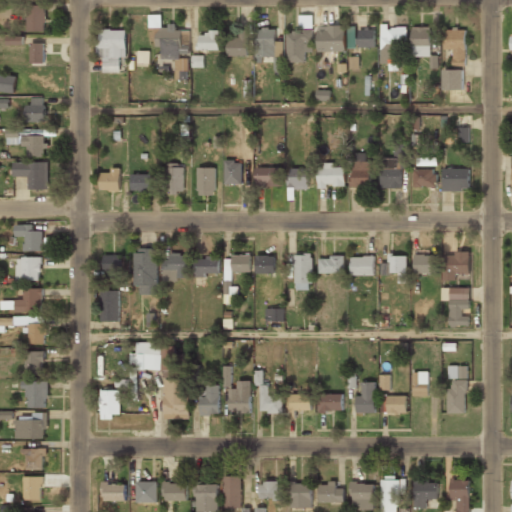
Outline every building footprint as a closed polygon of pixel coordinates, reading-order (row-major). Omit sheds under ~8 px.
[(27,31),(45,31),(45,5),(27,5),(27,31)] [(381,64),(400,63),(400,47),(407,47),(406,27),(388,27),(388,24),(380,24),(381,64)] [(317,26),(318,51),(345,50),(344,25),(317,26)] [(283,41),(276,41),(275,27),(256,28),(257,57),(283,56),(283,41)] [(356,27),(348,27),(348,48),(357,48),(356,27)] [(430,27),(411,27),(411,56),(431,56),(430,27)] [(247,56),(248,29),(229,29),(228,56),(247,56)] [(375,47),(375,29),(359,29),(358,47),(375,47)] [(466,29),(445,29),(445,49),(453,49),(452,65),(465,65),(466,29)] [(126,30),(100,30),(100,42),(96,42),(97,58),(102,58),(102,73),(120,73),(120,57),(126,57),(126,30)] [(219,50),(219,30),(207,30),(207,35),(199,35),(199,50),(219,50)] [(287,62),(305,62),(305,52),(313,52),(313,30),(287,30),(287,62)] [(23,36),(7,36),(8,45),(23,44),(23,36)] [(44,63),(44,43),(30,43),(31,63),(44,63)] [(149,51),(138,51),(137,63),(149,63),(149,51)] [(359,68),(359,56),(349,56),(349,69),(359,68)] [(463,69),(443,70),(444,90),(463,90),(463,69)] [(0,90),(15,91),(16,74),(0,73),(0,90)] [(44,122),(45,97),(32,97),(31,105),(26,105),(25,122),(44,122)] [(0,107),(9,107),(9,98),(0,98),(0,107)] [(458,143),(469,143),(470,127),(458,127),(458,143)] [(28,157),(46,157),(46,135),(23,135),(23,131),(6,131),(6,145),(28,145),(28,157)] [(366,153),(353,153),(352,187),(371,188),(371,161),(366,161),(366,153)] [(380,188),(402,188),(402,158),(380,158),(380,188)] [(29,189),(48,189),(49,162),(13,161),(13,176),(29,176),(29,189)] [(242,184),(242,161),(225,161),(225,184),(242,184)] [(165,165),(166,192),(184,191),(183,164),(165,165)] [(345,167),(333,167),(333,164),(318,164),(317,188),(327,188),(327,186),(345,186),(345,167)] [(216,167),(198,167),(198,195),(216,195),(216,167)] [(283,167),(255,168),(256,186),(283,186),(283,167)] [(101,172),(100,191),(120,191),(121,168),(111,168),(111,173),(101,172)] [(308,168),(288,168),(288,189),(309,189),(308,168)] [(469,191),(470,169),(443,168),(442,190),(469,191)] [(414,186),(435,187),(435,169),(414,169),(414,186)] [(152,174),(132,174),(131,191),(151,192),(152,174)] [(15,225),(15,236),(24,236),(24,251),(43,250),(42,230),(33,231),(33,224),(15,225)] [(157,248),(134,248),(134,286),(139,286),(139,294),(157,295),(157,248)] [(457,281),(457,273),(470,273),(470,251),(455,252),(455,255),(443,255),(444,281),(457,281)] [(104,276),(123,276),(122,254),(103,254),(104,276)] [(163,279),(188,280),(189,254),(170,254),(169,259),(163,259),(163,279)] [(295,254),(295,290),(312,290),(312,254),(295,254)] [(276,273),(275,255),(256,256),(256,273),(276,273)] [(407,283),(407,255),(388,255),(388,263),(381,263),(381,274),(398,273),(398,283),(407,283)] [(439,255),(414,255),(414,273),(439,274),(439,255)] [(219,275),(220,256),(205,256),(205,259),(194,259),(194,274),(219,275)] [(251,272),(251,256),(224,256),(223,294),(231,294),(231,272),(251,272)] [(375,275),(374,256),(351,257),(352,275),(375,275)] [(41,281),(41,257),(17,257),(16,280),(41,281)] [(345,273),(345,257),(318,257),(318,273),(345,273)] [(470,288),(442,287),(442,300),(450,300),(449,325),(469,326),(470,316),(462,316),(462,309),(469,309),(470,288)] [(16,300),(16,312),(43,312),(43,288),(24,288),(25,300),(16,300)] [(120,291),(102,290),(101,321),(119,322),(120,291)] [(284,321),(284,308),(266,308),(266,322),(284,321)] [(45,344),(46,316),(29,316),(28,343),(45,344)] [(130,353),(130,380),(132,380),(132,385),(137,386),(137,369),(175,369),(175,346),(161,346),(161,342),(137,342),(137,353),(130,353)] [(44,375),(44,351),(26,351),(25,374),(44,375)] [(467,413),(466,365),(448,366),(448,378),(452,378),(452,388),(447,388),(448,414),(467,413)] [(413,396),(428,396),(428,371),(413,372),(413,396)] [(391,375),(381,374),(380,390),(390,390),(391,375)] [(283,412),(282,395),(269,395),(269,384),(263,384),(263,376),(254,376),(255,385),(260,385),(260,413),(283,412)] [(47,380),(25,381),(25,408),(48,407),(47,380)] [(189,380),(164,380),(164,418),(190,418),(189,380)] [(251,380),(237,380),(237,388),(229,388),(229,412),(251,412),(251,380)] [(357,413),(376,412),(375,382),(362,382),(362,396),(356,396),(357,413)] [(220,385),(202,385),(203,415),(220,414),(220,385)] [(120,390),(100,390),(101,419),(113,419),(113,414),(121,414),(120,390)] [(312,394),(290,394),(290,410),(312,410),(312,394)] [(343,394),(320,394),(320,411),(343,411),(343,394)] [(407,396),(384,395),(383,412),(407,413),(407,396)] [(46,438),(46,412),(33,413),(33,419),(16,420),(16,439),(46,438)] [(27,469),(45,469),(45,448),(20,448),(20,456),(27,456),(27,469)] [(24,500),(43,500),(43,476),(24,476),(24,500)] [(224,508),(242,507),(241,476),(224,476),(224,508)] [(381,477),(380,511),(398,511),(398,494),(405,494),(405,478),(381,477)] [(450,500),(456,500),(455,511),(469,511),(470,480),(450,479),(450,500)] [(158,482),(137,481),(136,502),(157,502),(158,482)] [(282,481),(260,482),(260,500),(282,499),(282,481)] [(438,498),(438,481),(413,481),(414,508),(427,508),(427,499),(438,498)] [(374,482),(351,483),(352,509),(375,509),(374,482)] [(103,501),(127,500),(126,483),(103,484),(103,501)] [(164,500),(187,501),(187,483),(164,483),(164,500)] [(218,483),(195,483),(195,511),(218,511),(218,483)] [(320,502),(344,502),(344,488),(336,489),(336,483),(320,483),(320,502)] [(312,508),(312,484),(291,484),(290,507),(312,508)]
